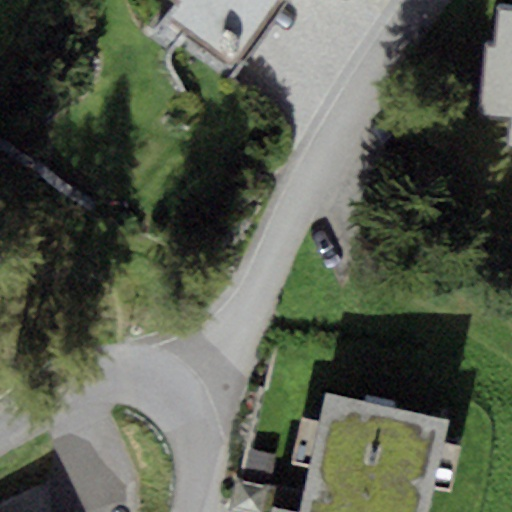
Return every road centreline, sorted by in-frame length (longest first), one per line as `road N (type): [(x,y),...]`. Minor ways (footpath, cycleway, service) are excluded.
road 1 (residential): [(428,0),(289,213),(250,303),(181,400)]
road 2 (residential): [(181,400),(161,382),(94,378),(0,431)]
